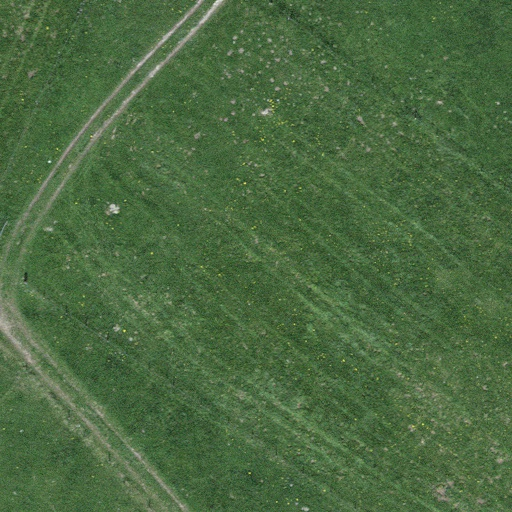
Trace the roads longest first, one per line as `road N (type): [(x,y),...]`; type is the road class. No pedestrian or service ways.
road 1 (track): [(0,282),(7,246),(62,159),(192,0)]
road 2 (track): [(155,511),(0,296)]
